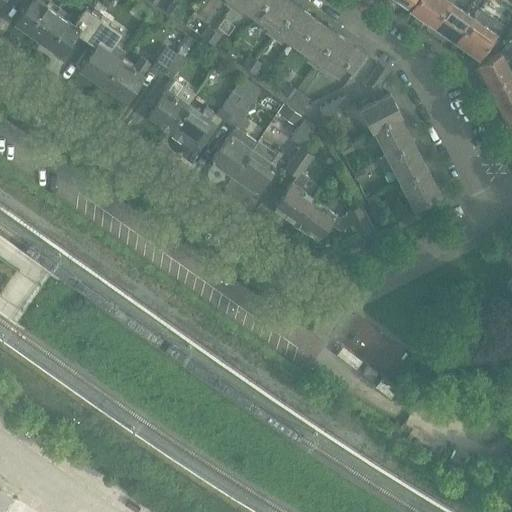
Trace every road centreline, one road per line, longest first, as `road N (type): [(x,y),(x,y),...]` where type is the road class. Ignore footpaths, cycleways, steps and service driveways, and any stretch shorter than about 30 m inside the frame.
road 1 (residential): [(330,313),(0,76)]
road 2 (residential): [(331,0),(417,61),(491,214)]
road 3 (residential): [(330,313),(345,293),(491,214)]
road 4 (residential): [(0,436),(113,511)]
